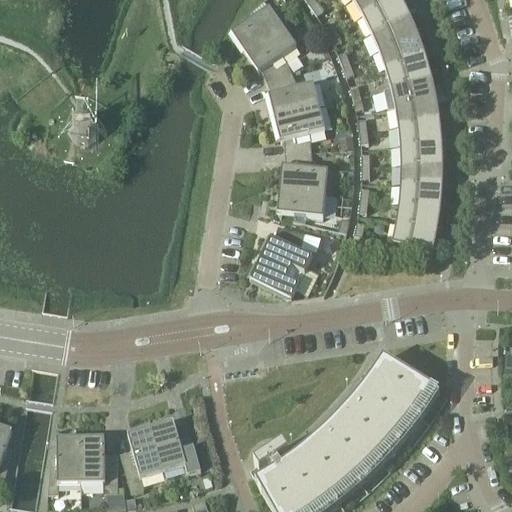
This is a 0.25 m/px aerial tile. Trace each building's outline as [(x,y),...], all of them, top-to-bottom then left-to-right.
[(305,0),(303,1),(310,11),(317,6),(312,0),(305,0)] [(356,10),(362,22),(400,1),(399,0),(360,0),(352,5),(356,10)] [(366,28),(371,39),(410,21),(408,17),(400,2),(400,1),(362,22),(366,28)] [(231,39),(245,58),(283,32),(264,5),(243,24),(246,29),(231,39)] [(317,6),(310,11),(317,21),(324,16),(317,6)] [(374,45),(379,57),(418,41),(415,33),(410,21),(371,39),(374,45)] [(323,29),(328,40),(335,36),(330,26),(323,29)] [(262,76),(267,88),(292,76),(287,65),(285,66),(282,61),(296,51),(283,32),(245,58),(259,78),(262,76)] [(335,36),(328,40),(334,50),(341,46),(335,36)] [(381,63),(385,75),(425,62),(420,47),(418,41),(379,57),(381,63)] [(338,59),(343,71),(350,68),(345,57),(338,59)] [(288,67),(294,77),(303,71),(297,61),(288,67)] [(388,85),(391,94),(432,83),(431,81),(425,62),(385,75),(388,85)] [(350,68),(343,71),(347,81),(354,78),(350,68)] [(269,99),(275,123),(320,112),(314,88),(297,92),(296,87),(292,76),(267,88),(272,99),(269,99)] [(393,104),(395,113),(437,105),(436,99),(432,83),(391,94),(393,104)] [(350,92),(353,103),(361,101),(358,90),(350,92)] [(361,101),(353,103),(356,115),(363,113),(361,101)] [(397,122),(398,132),(440,127),(439,118),(437,105),(395,113),(397,122)] [(284,145),(285,158),(310,156),(309,144),(308,145),(307,139),(325,134),(320,112),(275,123),(281,146),(284,145)] [(68,139),(75,149),(88,150),(97,142),(98,131),(91,122),(79,120),(76,122),(73,122),(72,125),(69,127),(68,139)] [(358,125),(360,137),(367,136),(366,124),(358,125)] [(399,139),(400,151),(443,148),(442,135),(440,127),(398,132),(399,139)] [(367,136),(360,137),(361,149),(369,148),(367,136)] [(355,153),(353,141),(340,143),(341,155),(355,153)] [(400,156),(401,171),(443,170),(443,154),(443,148),(400,151),(400,156)] [(282,170),(280,195),(326,199),(328,174),(309,173),(310,167),(311,167),(310,156),(285,158),(286,170),(282,170)] [(401,175),(400,190),(443,192),(443,174),(443,170),(401,171),(401,175)] [(400,193),(399,209),(441,214),(443,196),(443,192),(400,190),(400,193)] [(361,192),(360,205),(368,206),(369,193),(361,192)] [(326,199),(280,195),(278,218),(295,220),(294,225),(298,226),(298,220),(324,222),(326,199)] [(368,206),(360,205),(359,216),(366,217),(368,206)] [(397,224),(396,229),(438,236),(438,234),(441,217),(441,214),(399,209),(399,212),(397,224)] [(339,235),(347,237),(350,224),(341,223),(339,235)] [(354,239),(362,241),(365,228),(357,226),(354,239)] [(438,236),(396,229),(395,236),(392,248),(433,257),(436,246),(438,236)] [(250,285),(291,305),(299,289),(294,287),(299,275),(305,278),(312,262),(298,255),(300,251),(301,251),(305,239),(278,231),(274,243),(271,242),(250,285)] [(309,253),(312,241),(305,239),(301,251),(309,253)] [(299,457),(256,485),(270,511),(335,511),(350,500),(370,482),(387,466),(402,449),(416,432),(428,415),(440,396),(384,362),(377,372),(371,382),(358,398),(345,414),(331,428),(316,443),(299,457)] [(174,426),(151,432),(163,477),(185,471),(188,480),(201,476),(190,438),(178,442),(174,426)] [(0,431),(0,490),(3,491),(8,465),(3,464),(12,435),(0,431)] [(163,477),(151,432),(127,439),(136,468),(124,471),(132,496),(144,493),(142,483),(163,477)] [(105,442),(81,443),(81,488),(104,488),(105,499),(118,498),(117,472),(105,472),(105,442)] [(81,488),(81,443),(56,443),(57,473),(51,473),(49,499),(59,499),(59,489),(81,488)] [(253,480),(256,485),(299,457),(295,451),(288,456),(283,447),(254,467),(259,475),(253,480)]
